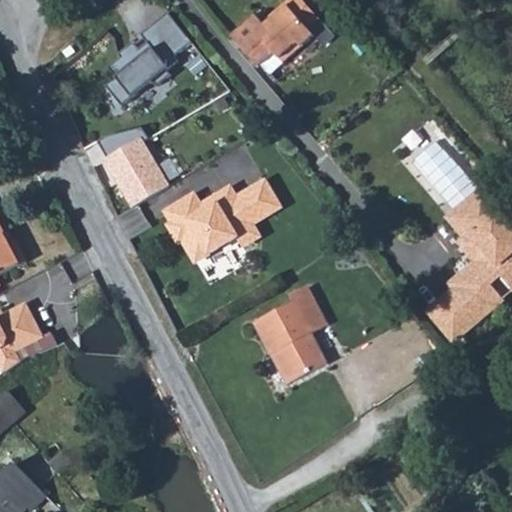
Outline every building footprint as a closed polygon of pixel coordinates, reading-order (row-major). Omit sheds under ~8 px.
[(320,0),(277,0),(252,20),(272,45),(279,39),(286,48),(318,23),(313,15),(325,5),(320,0)] [(174,4),(148,24),(154,32),(144,39),(138,31),(122,42),(124,45),(111,55),(119,65),(109,73),(123,94),(155,70),(159,76),(173,65),(169,60),(181,52),(178,47),(196,34),(174,4)] [(72,35),(63,39),(68,48),(77,43),(72,35)] [(143,139),(102,160),(129,207),(169,184),(143,139)] [(199,177),(170,194),(177,205),(173,207),(182,224),(186,222),(199,244),(240,220),(246,229),(263,220),(256,207),(284,191),(270,165),(241,181),(235,171),(212,184),(215,191),(209,195),(205,188),(199,177)] [(215,191),(212,184),(205,188),(209,195),(215,191)] [(491,209),(457,238),(473,257),(466,263),(482,282),(456,303),(460,308),(433,330),(459,362),(511,317),(511,240),(505,232),(508,229),(491,209)] [(0,223),(0,278),(4,276),(29,261),(17,241),(12,244),(0,223)] [(290,365),(328,346),(309,316),(323,308),(313,287),(304,268),(286,277),(290,286),(284,288),(252,304),(269,339),(275,336),(290,365)] [(0,278),(0,287),(8,283),(4,276),(0,278)] [(54,326),(33,296),(13,309),(7,302),(0,307),(0,353),(4,360),(11,354),(20,366),(36,354),(30,345),(55,327),(54,326)] [(54,326),(55,327),(30,345),(36,354),(64,334),(69,331),(61,321),(54,326)] [(290,365),(275,336),(269,339),(284,369),(290,365)] [(15,390),(0,400),(0,433),(30,411),(15,390)] [(18,460),(0,477),(0,511),(21,511),(27,507),(31,511),(49,492),(18,460)]
